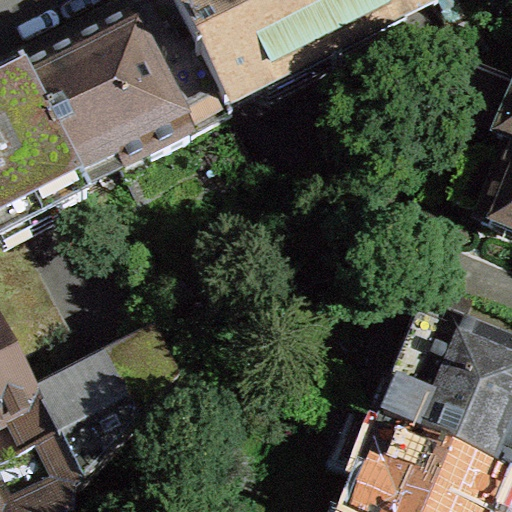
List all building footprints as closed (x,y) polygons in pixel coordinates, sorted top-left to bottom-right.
[(175,0),(170,3),(170,5),(226,114),(436,8),(432,0),(175,0)] [(226,114),(170,5),(70,54),(22,78),(79,192),(119,171),(122,177),(231,123),(226,114)] [(511,239),(511,88),(468,70),(420,122),(466,142),(469,136),(510,154),(503,173),(474,160),(455,204),(485,217),(481,226),(511,239)] [(0,334),(15,364),(66,339),(14,238),(85,203),(79,192),(22,78),(0,89),(0,334)] [(511,470),(511,352),(461,331),(472,303),(412,278),(399,311),(421,320),(393,386),(387,383),(371,420),(509,477),(511,470)] [(0,433),(23,423),(41,415),(33,399),(15,364),(0,334),(0,433)] [(78,376),(33,399),(41,415),(80,491),(177,385),(153,338),(78,376)] [(282,416),(326,436),(338,408),(294,389),(282,416)] [(80,491),(41,415),(23,423),(0,433),(0,496),(0,497),(0,511),(72,511),(73,498),(80,491)] [(494,511),(509,477),(371,420),(361,416),(341,463),(370,476),(354,511),(494,511)]
